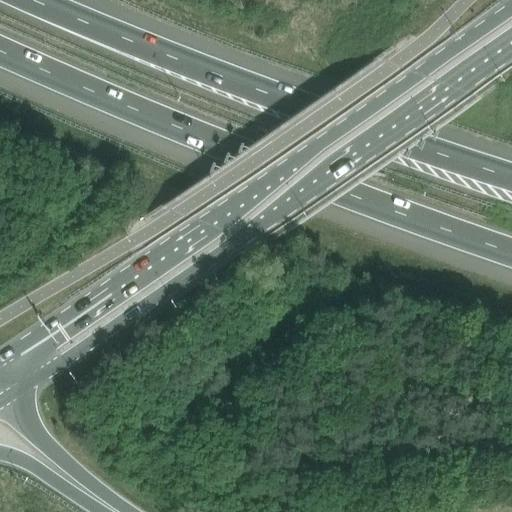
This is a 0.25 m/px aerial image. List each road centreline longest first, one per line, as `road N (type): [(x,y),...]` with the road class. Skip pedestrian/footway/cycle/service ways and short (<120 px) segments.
road 1 (primary): [(511,5),(0,359)]
road 2 (primary): [(0,400),(511,50)]
road 3 (motorway): [(0,49),(134,111),(511,251)]
road 4 (motorway): [(511,176),(161,56),(33,0)]
road 5 (motorway): [(0,407),(128,511)]
